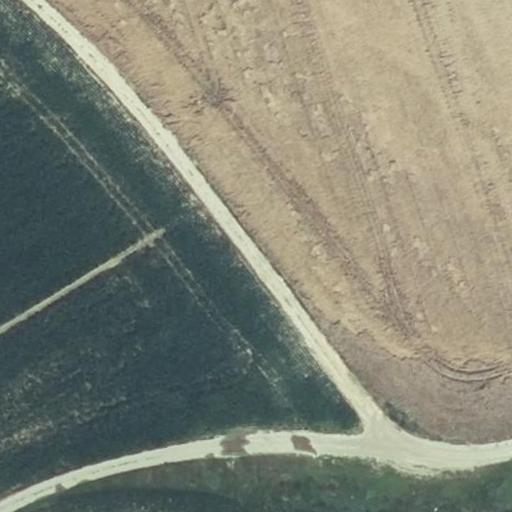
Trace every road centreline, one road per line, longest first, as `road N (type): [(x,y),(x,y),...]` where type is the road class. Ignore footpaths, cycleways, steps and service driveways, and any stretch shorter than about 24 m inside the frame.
road 1 (track): [(26,0),(121,95),(365,409)]
road 2 (track): [(402,448),(270,443),(158,456),(0,507)]
road 3 (track): [(365,409),(402,448),(477,452),(511,443)]
